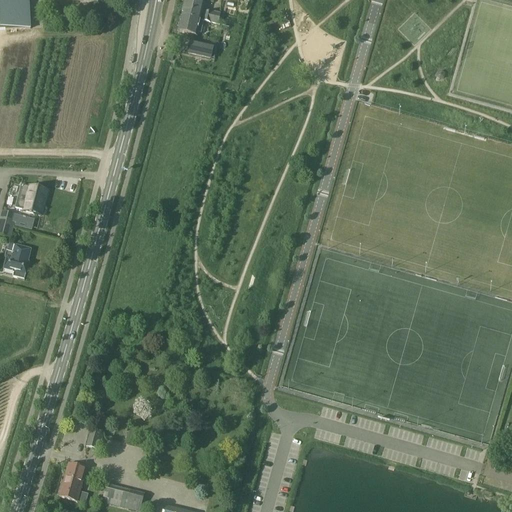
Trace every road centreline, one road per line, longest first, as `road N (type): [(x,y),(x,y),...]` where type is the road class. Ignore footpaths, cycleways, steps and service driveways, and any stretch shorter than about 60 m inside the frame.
road 1 (secondary): [(16,511),(155,0)]
road 2 (unclassified): [(291,415),(273,410),(266,393),(377,0)]
